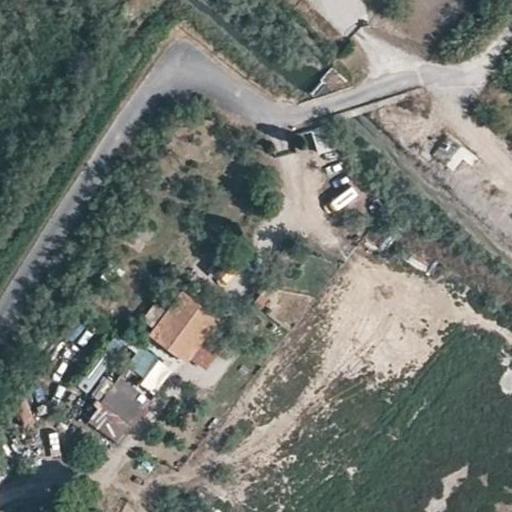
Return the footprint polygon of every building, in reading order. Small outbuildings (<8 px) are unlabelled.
[(461,171),(473,153),(447,134),(434,151),(461,171)] [(184,228),(163,253),(174,263),(195,237),(184,228)] [(200,306),(181,291),(164,312),(181,325),(178,330),(192,343),(211,315),(200,306)] [(181,325),(164,312),(128,359),(145,373),(148,370),(163,381),(192,343),(178,330),(181,325)] [(90,387),(104,355),(90,349),(76,381),(90,387)] [(99,399),(116,412),(133,390),(116,376),(99,399)]
